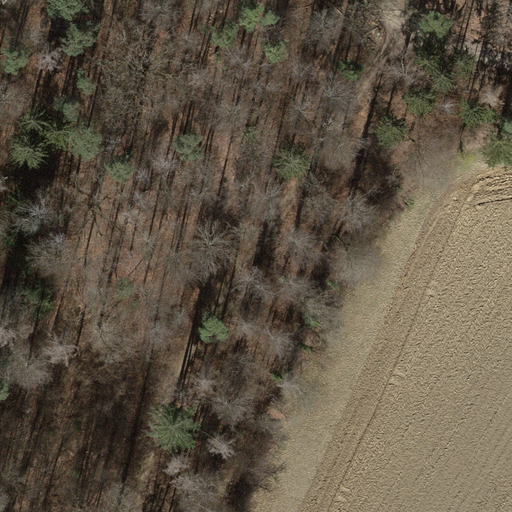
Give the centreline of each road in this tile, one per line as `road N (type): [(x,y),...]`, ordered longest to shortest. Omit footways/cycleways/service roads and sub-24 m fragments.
road 1 (track): [(413,26),(162,388),(135,511)]
road 2 (track): [(220,0),(134,67),(0,197)]
road 3 (track): [(387,0),(413,26),(511,64)]
